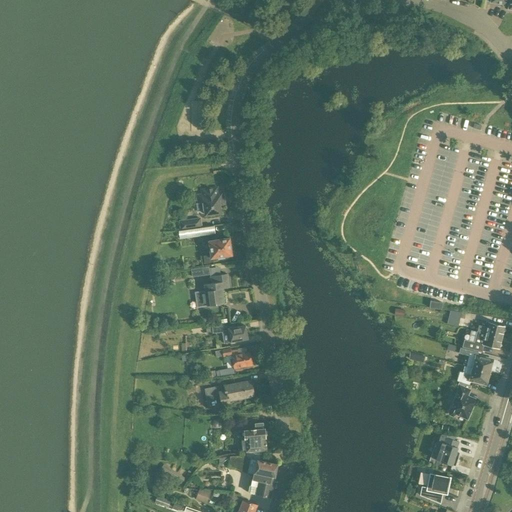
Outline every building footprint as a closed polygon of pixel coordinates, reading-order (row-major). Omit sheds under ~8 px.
[(214,216),(215,214),(219,213),(220,212),(219,204),(221,204),(221,203),(221,199),(224,199),(223,192),(197,195),(198,201),(199,202),(203,202),(205,214),(206,215),(209,215),(211,216),(214,216)] [(179,222),(181,232),(203,228),(202,219),(179,222)] [(215,228),(179,233),(180,240),(208,236),(208,234),(216,233),(215,228)] [(208,241),(210,256),(204,256),(205,264),(210,264),(210,263),(214,262),(213,258),(232,255),(229,238),(208,241)] [(227,274),(210,276),(211,283),(204,284),(205,291),(195,292),(197,307),(224,303),(222,289),(229,288),(227,274)] [(441,309),(442,303),(430,301),(429,307),(441,309)] [(457,328),(460,315),(450,312),(446,325),(457,328)] [(489,321),(487,327),(478,325),(477,332),(502,337),(503,332),(504,330),(503,329),(504,325),(489,321)] [(212,327),(212,333),(222,332),(224,343),(247,339),(245,325),(229,328),(228,326),(212,327)] [(500,343),(502,337),(477,332),(475,339),(480,341),(481,339),(484,339),(483,345),(498,349),(499,347),(501,345),(500,343)] [(230,348),(222,350),(214,351),(215,357),(223,356),(223,357),(231,355),(233,369),(252,365),(250,352),(238,354),(238,349),(231,351),(230,348)] [(492,360),(477,356),(478,352),(460,348),(459,352),(470,355),(467,366),(489,371),(492,360)] [(413,360),(423,363),(424,356),(415,353),(413,360)] [(467,366),(467,367),(464,366),(462,373),(459,372),(456,381),(469,385),(470,380),(486,385),(487,379),(489,371),(467,366)] [(233,375),(232,369),(217,372),(218,378),(233,375)] [(230,400),(254,396),(251,381),(224,386),(224,390),(220,391),(219,386),(204,389),(208,409),(222,406),(222,404),(230,403),(230,400)] [(473,406),(475,400),(466,397),(469,389),(470,386),(458,382),(456,387),(459,388),(449,411),(450,414),(453,416),(456,414),(467,419),(472,406),(473,406)] [(264,429),(263,429),(262,423),(255,424),(255,426),(244,427),(246,451),(266,450),(265,439),(264,429)] [(457,448),(458,442),(454,440),(455,436),(446,435),(441,434),(441,436),(438,435),(437,438),(439,439),(439,442),(442,443),(436,460),(451,466),(452,465),(455,466),(459,453),(456,452),(457,449),(457,448)] [(253,473),(274,477),(277,464),(257,460),(256,460),(253,473)] [(183,476),(164,464),(158,473),(166,478),(168,475),(179,482),(183,476)] [(274,477),(253,473),(249,493),(255,494),(270,497),(274,477)] [(442,494),(447,495),(451,478),(429,473),(426,487),(421,486),(419,495),(440,504),(442,494)] [(162,489),(165,480),(157,478),(155,487),(162,489)] [(207,501),(211,491),(202,491),(199,490),(198,491),(196,497),(207,501)] [(232,491),(230,496),(241,500),(242,495),(232,491)] [(168,506),(170,499),(157,495),(154,502),(168,506)] [(179,511),(182,504),(172,500),(169,506),(179,511)] [(243,500),(238,511),(254,511),(257,505),(243,500)]
